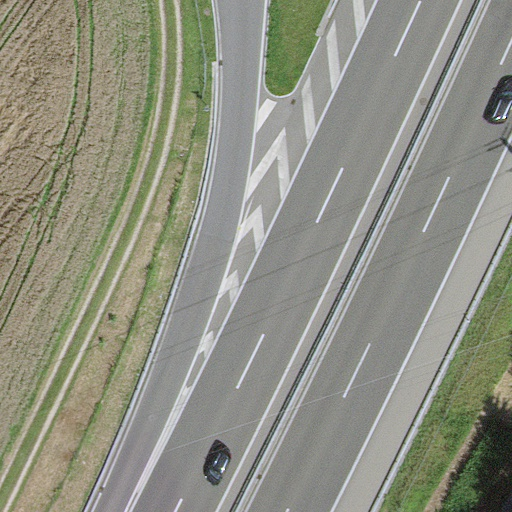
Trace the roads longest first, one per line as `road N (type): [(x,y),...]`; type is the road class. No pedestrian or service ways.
road 1 (motorway): [(421,0),(176,511)]
road 2 (track): [(165,0),(165,84),(153,151),(0,497)]
road 3 (motorway): [(241,0),(233,170),(137,511)]
road 4 (motorway): [(287,511),(511,42)]
